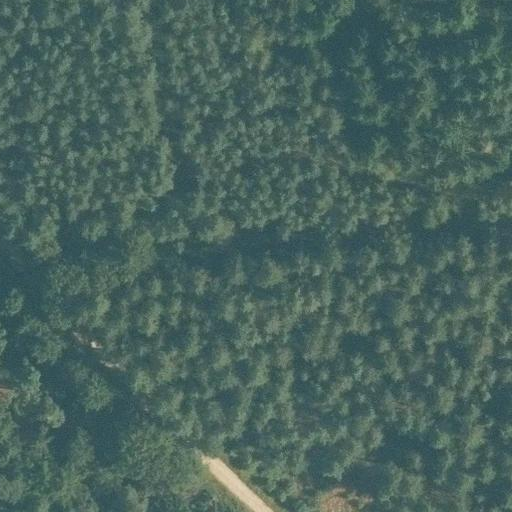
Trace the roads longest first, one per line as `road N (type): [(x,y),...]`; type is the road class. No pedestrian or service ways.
road 1 (track): [(36,276),(511,227)]
road 2 (track): [(0,237),(259,511)]
road 3 (track): [(159,511),(196,478),(0,390)]
